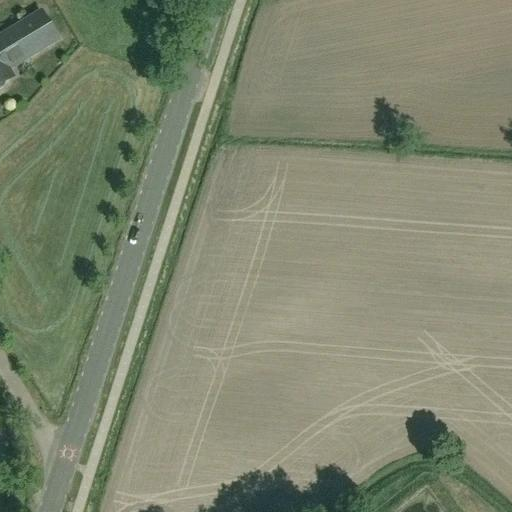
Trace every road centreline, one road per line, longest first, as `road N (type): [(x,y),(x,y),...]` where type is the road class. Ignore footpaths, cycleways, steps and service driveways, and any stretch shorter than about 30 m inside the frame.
road 1 (tertiary): [(66,463),(215,0)]
road 2 (unclassified): [(66,463),(0,363)]
